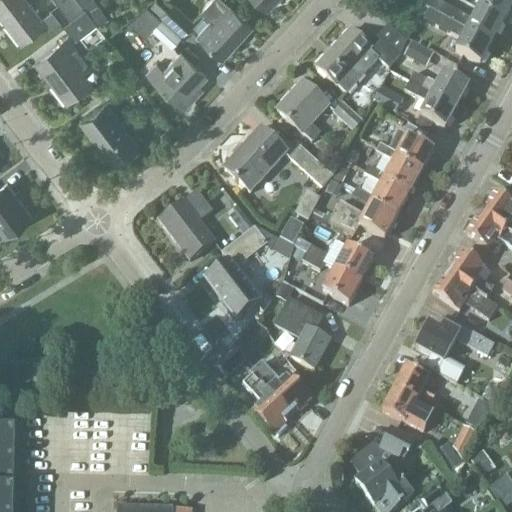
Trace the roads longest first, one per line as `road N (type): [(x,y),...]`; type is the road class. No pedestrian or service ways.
road 1 (residential): [(298,492),(511,104)]
road 2 (residential): [(298,492),(97,222)]
road 3 (residential): [(97,222),(188,153),(333,0)]
road 4 (residential): [(97,222),(0,94)]
